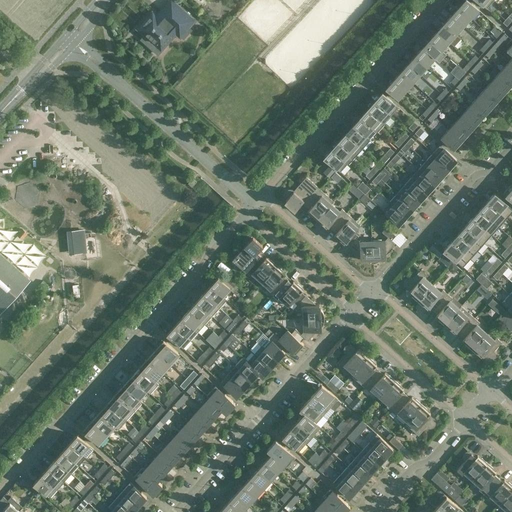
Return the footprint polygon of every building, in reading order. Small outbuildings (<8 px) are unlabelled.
[(478,9),(467,0),(464,0),(459,7),(471,18),(478,9)] [(493,0),(477,0),(486,8),(493,0)] [(152,11),(137,28),(145,36),(142,39),(158,53),(168,42),(164,39),(172,30),(180,37),(181,35),(183,37),(190,30),(188,28),(195,20),(177,4),(169,13),(167,11),(160,19),(152,11)] [(471,18),(459,7),(451,15),(463,26),(471,18)] [(463,26),(451,15),(444,23),(456,34),(463,26)] [(511,20),(508,16),(503,22),(507,26),(511,20)] [(456,34),(444,23),(437,31),(449,42),(456,34)] [(449,42),(437,31),(430,39),(442,50),(449,42)] [(500,44),(508,36),(504,33),(497,41),(500,44)] [(442,50),(430,39),(422,47),(434,58),(442,50)] [(493,52),(500,44),(497,41),(489,49),(493,52)] [(434,58),(422,47),(415,55),(427,66),(434,58)] [(427,66),(415,55),(408,63),(420,74),(427,66)] [(420,74),(408,63),(401,71),(413,82),(420,74)] [(511,69),(506,64),(499,72),(511,83),(511,81),(511,69)] [(413,82),(401,71),(393,79),(406,90),(413,82)] [(499,72),(492,80),(504,91),(511,83),(499,72)] [(406,90),(393,79),(386,88),(398,99),(406,90)] [(492,80),(484,88),(496,99),(504,91),(492,80)] [(484,88),(477,96),(489,107),(496,99),(484,88)] [(398,107),(382,92),(375,101),(391,115),(398,107)] [(477,96),(470,104),(482,115),(489,107),(477,96)] [(391,115),(375,101),(367,109),(383,123),(391,115)] [(470,104),(463,112),(475,123),(482,115),(470,104)] [(383,123),(367,109),(360,117),(376,131),(383,123)] [(463,112),(456,120),(468,131),(475,123),(463,112)] [(376,131),(360,117),(353,125),(369,139),(376,131)] [(456,120),(448,128),(460,139),(468,131),(456,120)] [(418,125),(414,121),(408,127),(412,131),(418,125)] [(369,139),(353,125),(346,133),(362,147),(369,139)] [(415,133),(419,136),(424,130),(420,127),(415,133)] [(448,128),(441,137),(453,148),(460,139),(448,128)] [(403,141),(408,135),(404,132),(399,137),(403,141)] [(362,147),(346,133),(339,141),(355,155),(362,147)] [(398,147),(403,141),(399,137),(394,143),(398,147)] [(410,147),(415,141),(411,137),(405,143),(410,147)] [(355,155),(339,141),(331,149),(347,163),(355,155)] [(404,152),(410,147),(405,143),(400,149),(404,152)] [(457,159),(440,144),(433,153),(449,167),(457,159)] [(389,157),(394,151),(390,148),(385,153),(389,157)] [(347,163),(331,149),(324,157),(340,172),(347,163)] [(384,163),(389,157),(385,153),(380,159),(384,163)] [(395,163),(400,157),(396,153),(391,159),(395,163)] [(433,153),(425,161),(442,175),(449,167),(433,153)] [(390,168),(395,163),(391,159),(386,165),(390,168)] [(442,175),(425,161),(418,169),(434,183),(442,175)] [(374,173),(380,167),(376,164),(370,170),(374,173)] [(381,179),(386,173),(382,169),(377,175),(381,179)] [(434,183),(418,169),(411,177),(427,191),(434,183)] [(369,179),(374,173),(370,170),(365,175),(369,179)] [(376,184),(381,179),(377,175),(372,181),(376,184)] [(301,202),(305,205),(320,189),(306,176),(293,191),(291,190),(289,189),(287,190),(286,192),(285,194),(285,196),(287,198),(285,199),(286,200),(287,199),(292,202),(290,204),(295,208),(301,202)] [(427,191),(411,177),(404,185),(420,199),(427,191)] [(192,178),(189,181),(188,182),(192,186),(196,181),(192,178)] [(361,190),(366,185),(362,181),(357,187),(361,190)] [(511,185),(510,184),(503,193),(511,200),(511,185)] [(367,186),(366,185),(361,190),(365,194),(370,188),(367,186)] [(404,185),(397,193),(413,207),(420,199),(404,185)] [(320,189),(305,205),(309,209),(307,211),(311,214),(310,214),(316,220),(333,201),(320,189)] [(413,207),(397,193),(389,201),(405,215),(413,207)] [(511,211),(511,208),(494,193),(487,201),(506,218),(511,211)] [(333,201),(316,220),(322,225),(322,224),(326,227),(327,226),(332,229),(346,213),(341,208),(339,211),(331,203),(333,201)] [(405,215),(389,201),(382,209),(398,224),(405,215)] [(506,218),(487,201),(480,209),(499,227),(506,218)] [(499,227),(480,209),(472,217),(492,235),(499,227)] [(346,213),(332,229),(336,233),(334,235),(338,238),(337,239),(343,244),(345,242),(356,229),(360,225),(346,213)] [(492,235),(472,217),(465,225),(484,243),(492,235)] [(484,243),(465,225),(458,233),(477,251),(484,243)] [(22,237),(27,231),(21,226),(16,233),(22,237)] [(384,240),(372,241),(373,262),(377,261),(380,259),(383,256),(385,256),(385,251),(388,251),(395,243),(391,240),(395,235),(386,227),(382,231),(387,237),(384,240)] [(360,234),(356,229),(345,242),(357,253),(360,252),(360,258),(363,257),(363,258),(366,260),(370,261),(373,262),(372,241),(360,242),(356,238),(360,234)] [(66,231),(68,254),(86,252),(83,230),(66,231)] [(477,251),(458,233),(451,241),(470,259),(477,251)] [(232,259),(246,271),(260,255),(256,251),(262,245),(257,241),(256,242),(252,238),(253,237),(253,236),(251,238),(249,236),(247,236),(245,237),(244,239),(243,241),(243,243),(245,245),(232,259)] [(470,259),(451,241),(443,250),(463,267),(470,259)] [(505,258),(510,251),(506,248),(501,254),(505,258)] [(30,279),(0,252),(0,309),(2,311),(30,279)] [(442,253),(438,258),(448,267),(452,262),(442,253)] [(260,255),(246,271),(251,276),(253,274),(261,281),(276,264),(270,259),(270,260),(266,257),(265,259),(260,255)] [(496,267),(501,261),(497,258),(492,264),(496,267)] [(508,267),(504,263),(498,269),(502,273),(508,267)] [(276,264),(261,281),(270,288),(267,291),(272,295),(287,279),(283,275),(285,274),(281,270),(282,270),(276,264)] [(490,274),(496,267),(492,264),(486,270),(490,274)] [(411,295),(417,301),(432,284),(424,277),(426,274),(420,269),(412,279),(410,278),(408,277),(406,278),(405,280),(404,282),(404,284),(406,286),(410,290),(409,292),(412,295),(411,295)] [(497,279),(502,273),(498,269),(493,276),(497,279)] [(482,285),(488,279),(484,275),(478,281),(482,285)] [(218,277),(210,285),(226,300),(227,299),(223,296),(230,289),(233,292),(238,287),(226,276),(222,281),(218,277)] [(287,279),(272,295),(277,300),(280,298),(288,305),(292,301),(292,300),(301,291),(303,289),(297,283),(296,284),(293,281),(291,283),(287,279)] [(492,282),(489,280),(488,279),(482,285),(486,288),(492,282)] [(440,292),(432,284),(417,301),(423,306),(424,305),(427,308),(429,307),(433,310),(448,294),(442,289),(440,292)] [(226,300),(210,285),(203,293),(219,308),(226,300)] [(313,302),(301,291),(292,300),(292,301),(297,305),(299,302),(303,305),(303,317),(324,316),(323,313),(321,309),(319,307),(319,304),(313,305),(313,302)] [(219,308),(203,293),(196,301),(212,316),(219,308)] [(448,294),(433,310),(437,314),(435,316),(439,319),(438,320),(444,325),(461,306),(461,305),(458,308),(450,301),(453,298),(448,294)] [(511,296),(509,294),(502,302),(511,311),(511,296)] [(212,316),(196,301),(189,309),(205,324),(212,316)] [(461,306),(444,325),(450,330),(450,329),(454,332),(455,331),(459,334),(474,318),(461,306)] [(205,324),(189,309),(182,317),(198,332),(205,324)] [(511,315),(506,310),(498,318),(511,330),(511,328),(511,315)] [(241,318),(237,315),(233,320),(237,323),(241,318)] [(320,329),(320,327),(321,325),(322,324),(323,323),(323,322),(324,321),(324,319),(324,316),(303,317),(304,330),(301,334),(295,328),(291,333),(301,341),(304,337),(308,340),(315,332),(315,330),(320,329)] [(198,332),(182,317),(174,325),(190,340),(198,332)] [(474,318),(459,334),(464,338),(462,340),(466,343),(465,344),(471,349),(486,332),(477,325),(479,322),(474,318)] [(232,328),(237,323),(233,320),(228,325),(232,328)] [(248,324),(243,320),(239,325),(243,329),(248,324)] [(190,340),(174,325),(167,334),(183,348),(190,340)] [(239,334),(243,329),(239,325),(234,330),(239,334)] [(301,341),(291,333),(287,330),(280,338),(279,338),(279,339),(284,343),(280,347),(284,352),(289,356),(293,352),(295,353),(298,350),(299,351),(304,344),(301,341)] [(222,339),(227,334),(223,331),(218,336),(222,339)] [(279,339),(279,338),(273,332),(268,338),(261,345),(265,348),(277,360),(284,352),(280,347),(284,343),(279,339)] [(486,332),(471,349),(476,354),(477,353),(481,356),(482,355),(488,360),(491,360),(493,359),(494,357),(495,355),(494,353),(493,351),(501,342),(496,337),(494,340),(486,332)] [(240,341),(232,333),(224,341),(229,345),(233,349),(240,341)] [(218,344),(222,339),(218,336),(214,341),(218,344)] [(159,342),(154,348),(171,363),(179,354),(163,340),(160,343),(159,342)] [(224,350),(229,345),(224,341),(220,346),(224,350)] [(277,360),(265,348),(261,345),(254,353),(270,368),(277,360)] [(350,375),(351,375),(368,356),(362,351),(361,351),(358,348),(356,350),(352,346),(350,345),(348,345),(346,346),(344,347),(344,349),(344,352),(345,353),(337,363),(343,367),(345,364),(353,372),(350,375)] [(208,355),(212,351),(208,347),(204,352),(208,355)] [(171,363),(154,348),(149,354),(150,355),(147,358),(163,372),(171,363)] [(203,360),(208,355),(204,352),(196,360),(200,364),(203,360)] [(219,356),(214,352),(210,357),(214,361),(219,356)] [(270,368),(254,353),(247,361),(258,372),(263,376),(270,368)] [(374,361),(368,356),(351,375),(364,387),(379,370),(375,367),(376,365),(373,362),(374,361)] [(214,361),(210,357),(206,362),(210,366),(214,361)] [(247,361),(242,357),(235,365),(251,380),(258,372),(247,361)] [(163,372),(147,358),(144,361),(143,360),(138,366),(158,384),(159,384),(155,380),(163,372)] [(251,380),(235,365),(228,373),(244,388),(251,380)] [(158,384),(138,366),(133,372),(134,373),(131,376),(150,393),(158,384)] [(383,374),(379,370),(364,387),(369,392),(371,389),(380,396),(395,380),(389,375),(388,375),(385,372),(383,374)] [(191,381),(196,375),(192,371),(186,377),(191,381)] [(197,385),(205,376),(202,373),(194,382),(197,385)] [(244,388),(228,373),(220,382),(236,396),(244,388)] [(330,379),(339,386),(344,380),(335,373),(330,379)] [(150,393),(131,376),(128,379),(127,378),(122,384),(142,402),(143,402),(139,398),(146,390),(150,393)] [(185,388),(191,381),(186,377),(181,384),(185,388)] [(330,379),(326,384),(335,392),(339,388),(330,379)] [(400,385),(395,380),(380,396),(388,404),(386,406),(391,411),(406,394),(402,391),(403,389),(400,386),(400,385)] [(142,402),(122,384),(117,390),(118,390),(115,394),(134,411),(142,402)] [(341,402),(322,384),(314,393),(330,407),(331,407),(334,410),(341,402)] [(235,403),(215,385),(206,395),(209,398),(221,409),(226,413),(235,403)] [(175,399),(180,392),(176,389),(170,395),(175,399)] [(330,407),(314,393),(307,401),(323,415),(330,407)] [(134,411),(115,394),(112,397),(111,396),(106,402),(126,420),(134,411)] [(187,398),(183,394),(179,399),(183,403),(187,398)] [(410,398),(406,394),(391,411),(396,415),(398,413),(406,420),(404,423),(421,404),(416,399),(415,400),(411,396),(410,398)] [(169,405),(175,399),(170,395),(165,402),(169,405)] [(209,398),(202,406),(214,417),(221,409),(209,398)] [(323,415),(307,401),(299,409),(304,413),(316,423),(323,415)] [(126,420),(106,402),(101,408),(102,408),(99,412),(118,429),(126,420)] [(427,409),(421,404),(404,423),(418,435),(426,426),(428,427),(431,427),(433,426),(434,425),(435,423),(434,420),(433,419),(429,415),(430,413),(427,410),(427,409)] [(202,406),(195,414),(207,425),(214,417),(202,406)] [(159,417),(164,410),(160,407),(154,413),(159,417)] [(118,429),(99,412),(96,415),(95,414),(90,420),(107,435),(114,426),(118,429)] [(153,423),(159,417),(154,413),(149,420),(153,423)] [(304,413),(297,421),(313,435),(321,427),(316,423),(304,413)] [(207,425),(195,414),(188,421),(200,433),(207,425)] [(352,426),(357,421),(353,417),(348,423),(352,426)] [(107,435),(90,420),(85,425),(86,426),(83,430),(98,444),(107,435)] [(188,421),(181,429),(193,441),(200,433),(188,421)] [(313,435),(297,421),(290,429),(306,443),(313,435)] [(347,432),(352,426),(348,423),(342,429),(347,432)] [(358,432),(364,426),(359,423),(354,428),(358,432)] [(143,435),(148,428),(144,424),(138,431),(143,435)] [(353,438),(358,432),(354,428),(349,434),(353,438)] [(193,441),(181,429),(174,437),(186,448),(193,441)] [(306,443),(290,429),(282,437),(298,452),(306,443)] [(137,441),(143,435),(138,431),(133,438),(137,441)] [(337,443),(343,437),(339,433),(333,439),(337,443)] [(385,456),(393,448),(376,433),(369,442),(385,456)] [(93,449),(77,434),(70,443),(86,457),(93,449)] [(389,440),(398,449),(402,444),(393,436),(389,440)] [(174,437),(166,445),(179,456),(186,448),(174,437)] [(295,457),(276,439),(267,449),(271,453),(284,465),(286,467),(295,457)] [(337,443),(333,439),(328,445),(332,449),(337,443)] [(344,448),(349,442),(345,439),(340,445),(344,448)] [(127,453),(132,446),(128,442),(122,449),(127,453)] [(385,456),(369,442),(362,450),(378,464),(385,456)] [(86,457),(70,443),(62,451),(79,465),(86,457)] [(166,445),(159,453),(172,464),(179,456),(166,445)] [(338,454),(344,448),(340,445),(334,451),(338,454)] [(121,459),(127,453),(122,449),(117,455),(121,459)] [(323,459),(328,453),(324,449),(319,455),(323,459)] [(378,464),(362,450),(355,458),(371,472),(378,464)] [(79,465),(62,451),(55,459),(71,473),(79,465)] [(464,472),(472,479),(487,463),(481,457),(481,458),(477,455),(476,457),(471,453),(469,452),(467,452),(465,452),(464,454),(463,456),(463,458),(465,460),(456,469),(462,474),(464,472)] [(172,464),(159,453),(152,461),(165,472),(172,464)] [(284,465),(271,453),(264,461),(277,473),(284,465)] [(318,465),(323,459),(319,455),(314,461),(318,465)] [(335,458),(331,455),(325,461),(329,464),(335,458)] [(371,472),(355,458),(347,466),(363,480),(371,472)] [(71,473),(55,459),(48,467),(64,481),(71,473)] [(165,472),(152,461),(145,469),(158,480),(165,472)] [(277,473),(264,461),(257,469),(269,480),(277,473)] [(324,470),(329,464),(325,461),(320,467),(324,470)] [(103,473),(108,467),(104,463),(99,469),(103,473)] [(493,468),(487,463),(472,479),(481,487),(478,489),(483,494),(498,477),(494,473),(496,472),(492,469),(493,468)] [(363,480),(347,466),(340,474),(356,488),(363,480)] [(64,481),(48,467),(41,475),(57,489),(64,481)] [(162,484),(158,480),(145,469),(142,467),(133,476),(153,494),(162,484)] [(98,479),(103,473),(99,469),(94,475),(98,479)] [(110,478),(115,472),(111,469),(106,475),(110,478)] [(269,480),(257,469),(250,477),(262,488),(269,480)] [(298,476),(303,481),(308,475),(303,471),(298,476)] [(450,485),(436,472),(431,478),(441,487),(454,499),(459,495),(449,486),(450,485)] [(356,488),(340,474),(333,482),(349,497),(356,488)] [(57,489),(41,475),(33,483),(49,498),(57,489)] [(104,484),(110,478),(106,475),(100,481),(104,484)] [(262,488),(250,477),(243,485),(255,496),(262,488)] [(310,488),(315,482),(310,477),(305,483),(310,488)] [(503,481),(498,477),(483,494),(489,498),(491,496),(499,503),(511,488),(511,484),(508,481),(507,482),(504,479),(503,481)] [(89,489),(94,483),(90,479),(85,485),(89,489)] [(130,482),(123,490),(139,505),(146,496),(130,482)] [(83,495),(89,489),(85,485),(79,491),(83,495)] [(96,485),(91,491),(95,494),(100,488),(96,485)] [(255,496),(243,485),(236,493),(248,504),(255,496)] [(344,511),(350,506),(330,488),(321,498),(324,500),(336,511),(344,511)] [(511,511),(511,488),(499,503),(508,511),(506,511),(511,511)] [(123,490),(116,498),(131,511),(132,511),(139,505),(123,490)] [(95,494),(91,491),(86,497),(90,500),(95,494)] [(241,511),(248,504),(236,493),(229,501),(240,511),(241,511)] [(74,505),(80,499),(76,495),(70,501),(74,505)] [(3,496),(0,499),(0,510),(1,511),(0,511),(17,511),(21,508),(20,508),(19,510),(3,496)] [(460,511),(462,510),(446,496),(439,504),(447,511),(460,511)] [(131,511),(116,498),(108,507),(113,511),(131,511)] [(324,500),(317,508),(320,511),(336,511),(324,500)] [(69,511),(74,505),(70,501),(65,507),(69,511)] [(81,510),(86,505),(82,501),(77,507),(81,510)] [(240,511),(229,501),(221,509),(224,511),(240,511)]
